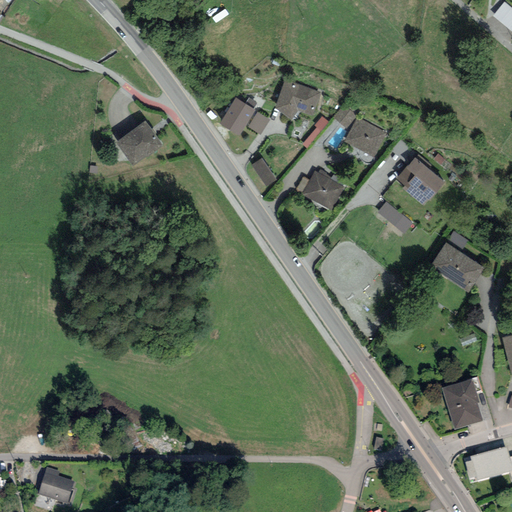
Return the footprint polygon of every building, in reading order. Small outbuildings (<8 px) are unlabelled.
[(511,31),(511,8),(504,2),(492,16),(511,31)] [(284,82),(275,109),(291,120),(297,111),(313,116),(320,93),(285,80),(284,82)] [(244,104),(235,98),(218,123),(238,136),(255,110),(253,109),(244,104)] [(248,98),(245,103),(244,104),(253,109),(257,103),(248,98)] [(333,117),(347,128),(357,116),(343,105),(333,117)] [(260,135),(270,120),(257,112),(248,127),(260,135)] [(329,122),(322,116),(314,126),(316,128),(302,145),(307,149),(329,122)] [(357,117),(344,142),(374,158),(387,133),(357,117)] [(144,121),(116,142),(133,166),(146,157),(147,158),(163,147),(144,121)] [(400,140),(391,151),(404,162),(413,151),(400,140)] [(404,186),(402,188),(423,206),(444,182),(429,168),(431,166),(418,155),(408,166),(407,166),(396,178),(404,186)] [(251,165),(265,187),(276,180),(261,158),(251,165)] [(315,171),(301,194),(331,211),(344,187),(315,171)] [(412,223),(386,202),(377,212),(404,234),(412,223)] [(454,232),(446,243),(460,252),(468,241),(454,232)] [(446,243),(430,267),(468,292),(484,268),(460,252),(446,243)] [(511,335),(502,338),(511,375),(511,374),(511,335)] [(473,379),(442,387),(454,430),(482,422),(477,403),(479,402),(473,379)] [(507,446),(470,456),(471,461),(465,462),(469,479),(476,477),(477,481),(510,472),(511,481),(511,465),(510,457),(507,446)] [(59,471),(46,467),(38,494),(68,503),(74,482),(58,477),(59,471)]
